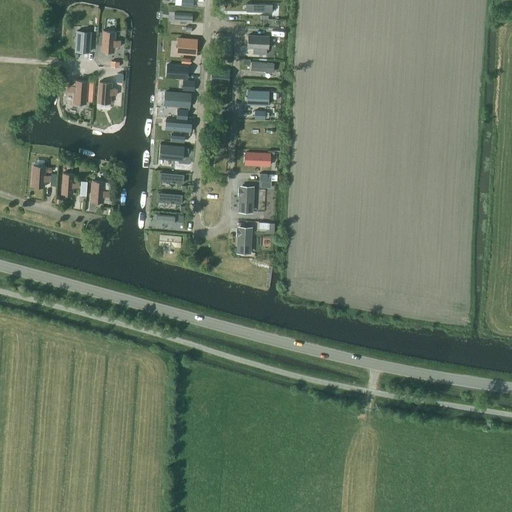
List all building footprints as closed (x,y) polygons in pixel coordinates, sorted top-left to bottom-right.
[(244,3),(244,11),(270,13),(270,5),(244,3)] [(173,15),(172,25),(190,26),(191,17),(173,15)] [(77,30),(75,50),(89,51),(90,31),(77,30)] [(101,51),(113,52),(114,46),(119,46),(120,40),(114,39),(115,31),(103,30),(101,51)] [(269,36),(248,35),(247,47),(253,47),(253,53),(259,53),(260,47),(268,48),(269,36)] [(178,38),(177,52),(195,53),(196,39),(178,38)] [(265,70),(265,71),(273,72),(273,63),(252,61),(251,70),(265,70)] [(168,64),(167,76),(187,78),(188,66),(168,64)] [(212,81),(227,82),(229,70),(213,69),(212,81)] [(87,80),(75,79),(75,85),(67,85),(67,91),(74,92),(73,102),(86,103),(87,80)] [(183,89),(194,90),(194,81),(183,80),(183,89)] [(111,82),(99,81),(98,102),(110,103),(111,94),(116,95),(117,88),(111,88),(111,82)] [(248,90),(248,97),(250,97),(249,104),(268,104),(268,91),(248,90)] [(164,103),(164,104),(189,106),(190,94),(165,91),(165,92),(166,92),(165,103),(164,103)] [(187,110),(177,110),(177,117),(187,118),(187,110)] [(255,110),(254,118),(264,118),(265,110),(255,110)] [(218,131),(212,132),(216,151),(222,150),(218,131)] [(160,143),(160,144),(163,144),(162,158),(182,160),(182,152),(188,152),(189,148),(183,147),(183,146),(184,146),(184,145),(160,143)] [(250,152),(249,163),(269,164),(270,153),(250,152)] [(32,186),(44,187),(44,181),(50,181),(50,175),(45,174),(45,166),(33,165),(32,186)] [(63,172),(61,193),(72,194),(73,187),(78,187),(79,182),(73,182),(74,173),(63,172)] [(159,172),(158,180),(171,181),(171,182),(173,182),(183,183),(183,174),(159,172)] [(91,201),(103,202),(103,196),(109,196),(109,190),(104,189),(104,181),(92,180),(91,201)] [(240,206),(240,210),(251,211),(251,206),(252,186),(241,186),(241,187),(241,193),(240,206)] [(158,192),(157,200),(170,202),(172,202),(181,203),(182,194),(158,192)] [(178,218),(157,216),(155,228),(177,231),(178,222),(178,218)] [(259,222),(259,228),(266,228),(266,232),(274,232),(275,222),(269,222),(259,222)] [(238,246),(238,251),(249,252),(249,247),(250,227),(239,227),(239,228),(239,234),(238,246)] [(160,234),(159,244),(180,246),(181,236),(160,234)]
